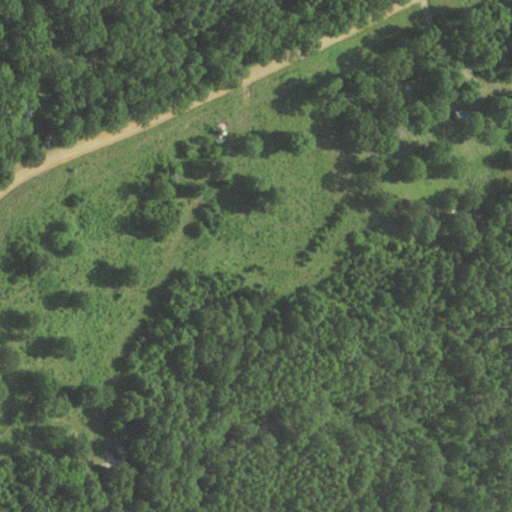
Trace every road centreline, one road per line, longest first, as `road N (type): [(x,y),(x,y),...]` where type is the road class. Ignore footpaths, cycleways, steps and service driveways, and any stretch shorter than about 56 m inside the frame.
road 1 (residential): [(204,99),(415,0)]
road 2 (residential): [(0,205),(52,166),(204,99)]
